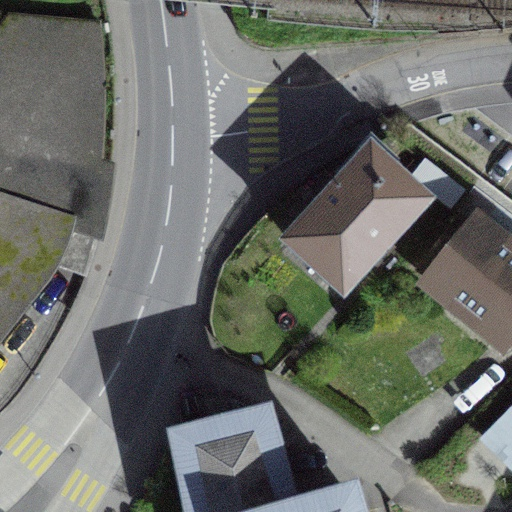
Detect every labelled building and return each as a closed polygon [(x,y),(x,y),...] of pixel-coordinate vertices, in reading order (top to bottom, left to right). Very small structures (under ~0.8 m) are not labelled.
[(10,18),(0,31),(0,118),(5,122),(0,136),(0,327),(26,295),(49,264),(65,221),(95,231),(105,170),(95,166),(94,28),(10,18)] [(426,201),(372,151),(289,240),(343,290),(426,201)] [(511,343),(511,254),(478,227),(432,283),(510,346),(511,343)] [(304,511),(303,510),(296,511),(285,511),(261,420),(177,438),(192,511),(304,511)] [(304,511),(354,511),(350,497),(303,510),(304,511)]
